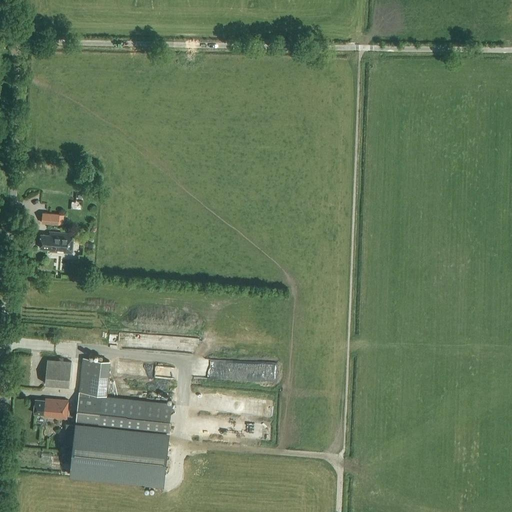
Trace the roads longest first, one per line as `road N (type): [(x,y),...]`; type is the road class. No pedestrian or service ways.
road 1 (unclassified): [(511,51),(12,42)]
road 2 (track): [(7,342),(184,360),(179,447),(340,460)]
road 3 (track): [(359,48),(340,460)]
road 4 (unclassified): [(4,410),(12,42)]
